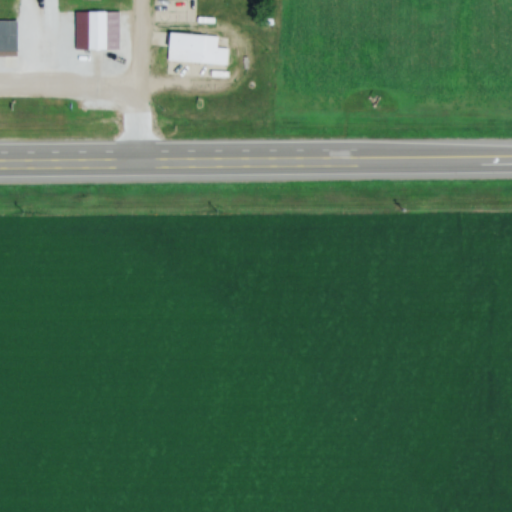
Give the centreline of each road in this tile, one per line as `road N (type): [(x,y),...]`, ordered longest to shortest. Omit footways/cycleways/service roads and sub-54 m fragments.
road 1 (primary): [(511,163),(0,168)]
road 2 (residential): [(139,0),(137,168)]
